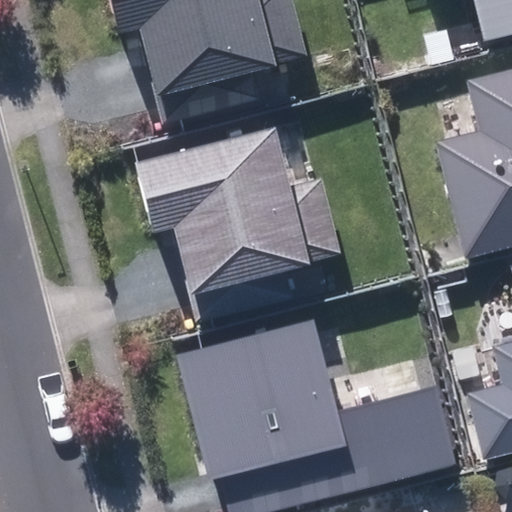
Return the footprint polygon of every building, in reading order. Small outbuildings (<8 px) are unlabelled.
[(261,98),(254,73),(277,67),(276,63),(307,55),(292,0),(110,0),(120,36),(140,30),(147,60),(153,81),(150,82),(161,123),(261,98)] [(511,0),(474,0),(484,41),(511,33),(511,0)] [(466,260),(511,248),(511,69),(469,80),(482,132),(436,144),(466,260)] [(294,296),(288,271),(310,266),(309,262),(340,253),(320,176),(290,184),(275,127),(135,163),(153,234),(173,229),(183,267),(186,280),(184,280),(194,322),(294,296)] [(469,393),(485,458),(511,451),(511,265),(511,266),(511,341),(492,346),(502,385),(469,393)] [(223,493),(228,511),(262,511),(457,463),(437,387),(336,412),(313,321),(177,355),(209,481),(220,478),(223,493)]
